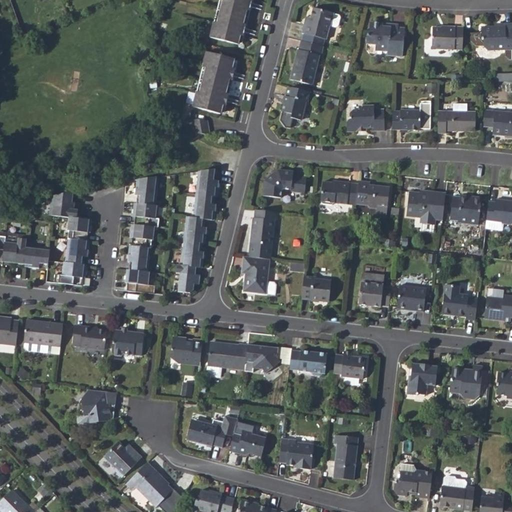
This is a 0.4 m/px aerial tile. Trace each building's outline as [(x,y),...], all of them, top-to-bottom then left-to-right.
[(241,24),(245,9),(248,10),(251,0),(221,0),(215,22),(212,22),(208,37),(236,44),(238,35),(242,36),(245,24),(241,24)] [(49,7),(54,21),(64,17),(59,3),(49,7)] [(310,16),(309,23),(306,23),(303,32),(326,39),(330,26),(331,26),(331,25),(336,27),(338,26),(341,17),(339,15),(334,13),(314,7),(311,17),(310,16)] [(372,51),(385,53),(385,57),(400,59),(405,28),(398,27),(398,23),(370,19),(368,29),(366,31),(364,44),(373,45),(372,51)] [(429,47),(462,49),(463,27),(445,25),(445,28),(430,27),(429,47)] [(502,29),(478,29),(478,43),(480,43),(480,50),(484,53),(511,52),(511,25),(502,26),(502,29)] [(297,49),(293,64),(295,64),(294,69),(292,68),(289,79),(311,85),(319,55),(321,56),(324,46),(302,40),(300,49),(297,49)] [(204,68),(198,93),(194,92),(190,107),(218,114),(220,106),(223,106),(227,94),(223,93),(226,81),(230,82),(233,70),(229,69),(232,59),(204,51),(200,66),(204,68)] [(300,121),(305,102),(308,103),(310,92),(288,86),(281,112),(287,114),(286,117),(300,121)] [(419,110),(400,110),(399,112),(392,112),(392,131),(399,130),(407,131),(419,131),(419,130),(429,130),(430,103),(419,103),(419,110)] [(359,128),(374,128),(374,131),(384,130),(383,110),(374,110),(374,106),(362,107),(359,110),(353,110),(349,114),(349,120),(346,122),(346,132),(356,132),(359,128)] [(492,130),(503,131),(503,136),(511,136),(511,112),(484,108),(483,125),(492,126),(492,130)] [(445,130),(476,131),(476,111),(466,111),(453,110),(438,109),(438,132),(445,132),(445,130)] [(206,134),(203,120),(192,119),(195,133),(206,134)] [(185,224),(180,264),(180,265),(177,264),(176,272),(179,272),(179,273),(179,278),(177,291),(189,292),(194,288),(195,283),(199,284),(200,274),(195,274),(196,266),(203,267),(204,253),(205,251),(203,251),(203,243),(205,243),(207,227),(204,227),(206,219),(215,220),(215,215),(216,204),(214,204),(215,195),(217,195),(219,180),(216,180),(218,169),(215,168),(197,170),(192,217),(186,216),(185,224)] [(277,168),(262,178),(260,193),(279,195),(280,186),(289,188),(289,190),(303,192),(305,177),(292,175),(292,170),(277,168)] [(147,271),(150,240),(152,240),(153,226),(152,226),(153,218),(154,218),(156,205),(154,205),(158,176),(136,178),(134,194),(136,195),(135,203),(133,202),(131,216),(134,216),(133,224),(131,224),(129,237),(131,237),(131,245),(128,245),(127,261),(129,261),(128,269),(126,269),(124,282),(136,284),(135,291),(153,293),(154,286),(147,285),(148,271),(147,271)] [(334,201),(351,204),(351,208),(356,208),(356,202),(359,183),(332,180),(332,182),(321,180),(319,199),(322,203),(331,204),(334,201)] [(367,203),(368,205),(377,206),(376,215),(386,216),(388,205),(389,186),(369,184),(369,181),(359,180),(359,183),(356,202),(367,203)] [(67,230),(70,230),(66,262),(63,262),(62,276),(57,275),(56,282),(75,284),(75,278),(86,280),(88,265),(86,265),(87,258),(88,258),(91,241),(89,241),(89,233),(91,233),(93,219),(79,218),(80,209),(75,209),(76,201),(74,201),(75,190),(53,195),(52,206),(60,207),(59,216),(69,217),(67,230)] [(409,190),(407,214),(421,216),(421,221),(435,223),(436,218),(443,219),(446,193),(420,190),(420,191),(409,190)] [(453,195),(451,218),(459,219),(459,221),(479,224),(482,197),(461,194),(461,196),(453,195)] [(487,219),(504,221),(505,224),(511,225),(511,224),(511,200),(497,199),(497,202),(489,201),(487,219)] [(255,227),(254,233),(252,233),(251,242),(249,257),(268,259),(271,259),(272,259),(273,244),(276,211),(257,209),(256,216),(254,216),(253,227),(255,227)] [(0,263),(3,264),(3,261),(15,263),(15,265),(39,268),(39,266),(47,266),(50,247),(26,244),(27,238),(18,237),(17,243),(5,241),(6,236),(0,235),(0,263)] [(265,283),(268,259),(249,257),(241,256),(239,271),(247,272),(247,276),(246,276),(243,276),(242,290),(264,293),(264,292),(271,293),(273,291),(274,286),(272,284),(265,283)] [(302,297),(329,300),(331,281),(314,278),(314,276),(304,275),(302,297)] [(382,284),(361,281),(359,303),(380,306),(381,305),(388,306),(391,286),(382,285),(382,284)] [(396,307),(415,310),(415,311),(424,312),(427,288),(399,284),(396,307)] [(468,294),(458,293),(459,285),(445,284),(442,312),(466,315),(465,318),(475,319),(477,299),(468,298),(468,294)] [(501,302),(486,300),(483,317),(499,318),(501,316),(502,316),(502,319),(509,320),(510,317),(511,317),(511,298),(502,298),(501,302)] [(0,316),(0,343),(16,345),(19,321),(8,320),(8,317),(0,316)] [(52,346),(60,347),(63,324),(27,319),(24,343),(25,343),(24,347),(28,351),(51,354),(52,346)] [(79,346),(105,349),(107,329),(91,327),(91,325),(74,323),(71,344),(79,345),(79,346)] [(144,334),(126,332),(120,331),(115,331),(114,342),(113,342),(111,353),(114,356),(119,357),(121,354),(141,356),(144,334)] [(175,363),(200,366),(203,340),(193,339),(192,342),(185,341),(186,338),(173,336),(170,358),(175,363)] [(239,344),(223,342),(223,343),(220,343),(218,342),(213,341),(211,342),(208,367),(245,371),(245,362),(247,345),(239,344)] [(266,374),(280,364),(278,360),(279,348),(247,345),(245,362),(253,363),(253,369),(263,370),(266,374)] [(60,347),(52,346),(51,354),(59,355),(60,347)] [(298,372),(311,374),(312,377),(320,378),(322,375),(325,375),(328,354),(301,350),(301,353),(292,351),(291,352),(289,370),(298,371),(298,372)] [(366,359),(352,357),(353,353),(344,352),(343,357),(335,356),(333,373),(342,374),(342,377),(364,379),(366,359)] [(435,386),(437,366),(411,363),(411,370),(414,372),(413,375),(410,377),(408,377),(406,395),(416,396),(418,395),(426,396),(428,386),(435,386)] [(464,400),(474,402),(479,398),(480,386),(481,372),(482,369),(473,368),(472,372),(452,370),(449,393),(461,394),(460,396),(464,400)] [(489,373),(481,372),(480,386),(487,386),(489,373)] [(507,399),(511,399),(511,375),(507,375),(497,374),(496,387),(497,387),(496,395),(507,397),(507,399)] [(487,386),(480,386),(479,398),(486,399),(487,386)] [(77,410),(77,416),(76,416),(77,425),(82,430),(90,429),(90,427),(96,426),(96,424),(106,422),(108,419),(112,419),(115,393),(100,391),(87,389),(78,400),(79,407),(77,410)] [(239,414),(241,406),(231,405),(230,413),(239,414)] [(234,432),(238,418),(229,415),(225,415),(224,421),(213,418),(212,423),(202,421),(197,423),(190,421),(186,439),(196,442),(197,440),(203,442),(202,443),(211,445),(211,444),(221,446),(225,433),(233,435),(234,432)] [(229,450),(246,455),(247,453),(252,454),(260,456),(265,437),(251,434),(252,431),(242,429),(241,433),(234,432),(233,435),(229,450)] [(337,443),(332,476),(353,479),(358,436),(334,433),(333,442),(337,443)] [(293,466),(300,467),(300,469),(311,470),(312,467),(316,466),(317,458),(314,456),(315,445),(296,443),(297,440),(281,439),(278,462),(285,463),(285,465),(293,466)] [(103,456),(114,468),(113,469),(122,477),(141,457),(134,449),(130,453),(124,447),(118,441),(103,456)] [(134,449),(128,443),(124,447),(130,453),(134,449)] [(135,487),(155,506),(171,489),(166,485),(168,483),(147,462),(125,484),(132,490),(135,487)] [(410,493),(419,494),(419,497),(429,499),(432,472),(417,470),(413,466),(400,464),(399,472),(398,482),(394,481),(393,490),(397,495),(409,497),(410,493)] [(471,511),(474,489),(465,488),(466,482),(464,480),(456,479),(454,477),(446,476),(444,478),(443,486),(442,486),(440,506),(454,508),(454,509),(471,511)] [(53,493),(44,483),(38,489),(41,493),(40,494),(46,500),(53,493)] [(511,511),(511,499),(504,499),(505,490),(496,489),(495,495),(481,493),(479,511),(511,511)] [(0,509),(2,511),(34,511),(35,511),(29,505),(13,490),(0,502),(0,509)] [(195,501),(192,511),(196,511),(216,511),(222,511),(230,511),(233,500),(221,497),(221,494),(212,492),(211,494),(207,493),(201,492),(199,501),(195,501)] [(238,511),(275,511),(276,509),(258,504),(251,502),(251,501),(242,498),(238,511)] [(39,508),(33,502),(29,505),(35,511),(38,509),(39,508)]
